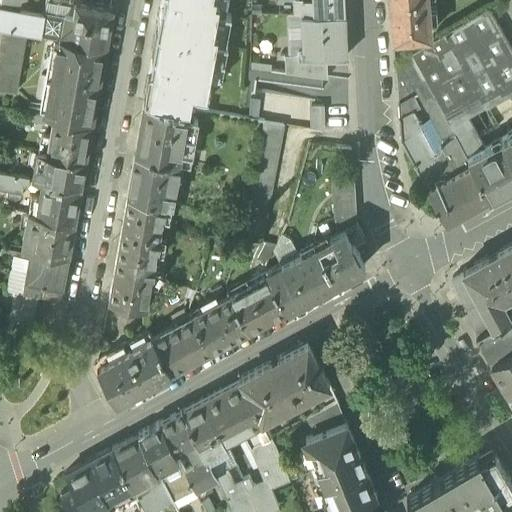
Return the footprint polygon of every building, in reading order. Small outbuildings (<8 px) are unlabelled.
[(1,0),(0,10),(17,13),(19,1),(24,0),(1,0)] [(166,0),(166,7),(162,6),(152,57),(157,58),(154,74),(150,73),(145,100),(190,108),(193,88),(211,91),(211,89),(208,89),(218,31),(214,31),(219,0),(166,0)] [(316,15),(314,0),(303,0),(304,14),(316,15)] [(345,14),(344,0),(314,0),(316,15),(345,14)] [(428,0),(390,0),(394,37),(431,34),(428,0)] [(47,2),(45,13),(65,16),(65,14),(73,15),(74,7),(47,2)] [(65,14),(65,16),(61,38),(106,46),(112,10),(76,4),(76,7),(74,7),(73,15),(65,14)] [(486,109),(511,94),(511,49),(489,7),(444,34),(485,109),(486,108),(486,109)] [(0,28),(42,35),(45,17),(17,13),(0,10),(0,9),(0,28)] [(42,35),(61,38),(65,16),(45,13),(45,17),(42,35)] [(286,13),(288,55),(299,55),(299,50),(304,50),(302,14),(286,13)] [(347,56),(345,14),(316,15),(304,14),(302,14),(304,50),(299,50),(299,55),(299,56),(327,56),(327,57),(347,56)] [(24,48),(27,33),(3,30),(0,44),(24,48)] [(411,54),(468,157),(485,148),(468,118),(485,109),(444,34),(411,54)] [(45,116),(54,118),(92,125),(106,46),(58,39),(45,116)] [(0,59),(22,63),(24,48),(0,44),(0,47),(0,59)] [(328,78),(327,57),(327,56),(299,56),(299,55),(288,55),(285,54),(286,72),(328,78)] [(456,174),(472,165),(468,157),(411,54),(395,63),(398,99),(416,89),(418,93),(419,94),(431,117),(443,140),(443,143),(441,143),(440,146),(443,146),(443,150),(456,174)] [(0,74),(19,78),(22,63),(0,59),(0,74)] [(0,90),(16,93),(19,78),(0,74),(0,90)] [(402,141),(428,189),(443,181),(439,173),(443,171),(439,163),(441,162),(437,154),(436,152),(436,151),(421,122),(422,122),(420,119),(419,119),(414,111),(420,107),(415,97),(419,94),(418,93),(399,104),(401,140),(402,141)] [(249,117),(259,118),(261,98),(250,98),(249,117)] [(139,133),(135,154),(180,162),(189,164),(197,119),(188,118),(189,110),(144,102),(139,133)] [(309,105),(310,128),(326,131),(325,104),(309,105)] [(431,117),(422,122),(421,122),(436,151),(436,152),(437,154),(443,150),(443,146),(440,146),(441,143),(443,143),(443,140),(431,117)] [(39,152),(44,153),(85,160),(92,125),(54,118),(51,137),(42,135),(39,152)] [(282,137),(284,125),(264,121),(262,133),(282,137)] [(280,149),(282,137),(262,133),(260,145),(280,149)] [(511,133),(501,139),(511,158),(511,133)] [(493,144),(511,178),(511,158),(501,139),(485,148),(493,144)] [(492,196),(511,185),(511,178),(493,144),(485,148),(468,157),(472,165),(490,198),(492,197),(492,196)] [(277,160),(280,149),(260,145),(258,157),(277,160)] [(33,179),(43,181),(81,188),(85,160),(44,153),(42,164),(36,166),(33,179)] [(172,203),(180,162),(135,154),(128,196),(165,202),(172,203)] [(275,172),(277,160),(258,157),(255,169),(275,172)] [(428,189),(446,222),(490,198),(472,165),(456,174),(443,181),(428,189)] [(273,184),(275,172),(255,169),(253,181),(273,184)] [(7,197),(20,199),(21,193),(22,193),(24,187),(28,188),(30,179),(0,173),(0,189),(8,191),(7,197)] [(333,180),(336,217),(344,212),(356,211),(354,178),(333,180)] [(32,196),(29,213),(75,221),(81,188),(43,181),(40,197),(32,196)] [(270,196),(273,184),(253,181),(251,192),(270,196)] [(268,208),(270,196),(251,192),(249,204),(268,208)] [(155,264),(165,202),(128,196),(117,258),(155,264)] [(266,220),(268,208),(249,204),(247,216),(266,220)] [(356,223),(356,211),(344,212),(336,217),(338,233),(356,223)] [(22,248),(26,249),(68,256),(75,221),(29,213),(22,248)] [(264,232),(266,220),(247,216),(244,228),(264,232)] [(338,233),(317,245),(337,281),(365,266),(359,254),(360,254),(355,244),(365,238),(357,223),(356,223),(338,233)] [(261,244),(264,232),(244,228),(242,240),(261,244)] [(269,271),(269,273),(288,308),(337,281),(317,245),(299,254),(290,239),(282,234),(276,245),(273,251),(282,264),(269,271)] [(258,259),(267,263),(273,251),(276,245),(266,243),(258,259)] [(453,278),(479,336),(511,316),(511,315),(511,303),(508,296),(511,293),(511,243),(464,270),(464,272),(453,278)] [(61,300),(68,256),(26,249),(25,257),(30,258),(27,270),(23,294),(39,296),(61,300)] [(147,308),(155,264),(117,258),(109,301),(147,308)] [(7,291),(23,294),(27,270),(11,267),(7,291)] [(269,273),(229,295),(248,330),(259,324),(288,308),(269,273)] [(10,328),(33,332),(39,297),(39,296),(23,294),(16,293),(10,328)] [(229,295),(193,314),(212,350),(248,330),(229,295)] [(193,314),(152,337),(171,372),(212,350),(193,314)] [(477,337),(491,361),(511,348),(511,315),(511,316),(479,336),(477,337)] [(117,402),(171,372),(152,337),(148,330),(99,357),(97,373),(111,399),(117,401),(117,402)] [(303,345),(241,378),(263,420),(330,384),(311,347),(303,345)] [(511,348),(491,361),(505,385),(511,380),(511,348)] [(264,422),(263,420),(241,378),(202,399),(226,443),(237,437),(244,433),(264,422)] [(206,454),(226,443),(202,399),(182,410),(199,442),(206,454)] [(307,419),(314,435),(346,422),(338,402),(307,419)] [(176,453),(186,448),(199,442),(182,410),(160,422),(176,453)] [(138,433),(152,460),(153,459),(164,481),(174,501),(196,490),(195,489),(186,470),(176,453),(160,422),(138,433)] [(256,456),(258,462),(280,453),(276,445),(264,422),(244,433),(256,456)] [(368,511),(364,501),(377,496),(347,422),(346,422),(314,435),(306,438),(315,459),(313,460),(326,492),(328,491),(336,511),(333,511),(368,511)] [(138,433),(112,448),(129,477),(139,497),(146,511),(152,511),(174,501),(164,481),(148,490),(143,479),(158,471),(152,460),(138,433)] [(244,433),(237,437),(253,469),(260,466),(258,462),(256,456),(244,433)] [(186,448),(195,465),(208,458),(206,454),(199,442),(186,448)] [(238,466),(226,443),(206,454),(208,458),(217,475),(228,469),(238,466)] [(126,504),(139,497),(129,477),(112,448),(87,461),(108,499),(109,501),(121,495),(126,504)] [(450,511),(448,507),(469,494),(477,508),(511,487),(511,482),(494,452),(480,458),(479,456),(407,499),(414,511),(450,511)] [(260,466),(264,478),(286,469),(280,453),(258,462),(260,466)] [(217,475),(208,458),(195,465),(186,470),(195,489),(217,477),(217,475)] [(61,492),(70,511),(107,511),(102,502),(108,499),(87,461),(67,472),(74,486),(61,492)] [(228,469),(217,475),(217,477),(233,511),(257,511),(248,489),(239,493),(231,476),(232,476),(228,469)] [(290,480),(286,469),(264,478),(265,482),(267,481),(270,489),(290,480)] [(243,479),(248,489),(253,487),(249,476),(243,479)] [(279,506),(270,489),(267,481),(265,482),(253,487),(248,489),(257,511),(265,511),(279,506)] [(511,511),(511,487),(477,508),(475,509),(476,511),(511,511)] [(209,495),(200,500),(205,511),(213,511),(217,511),(209,495)]
